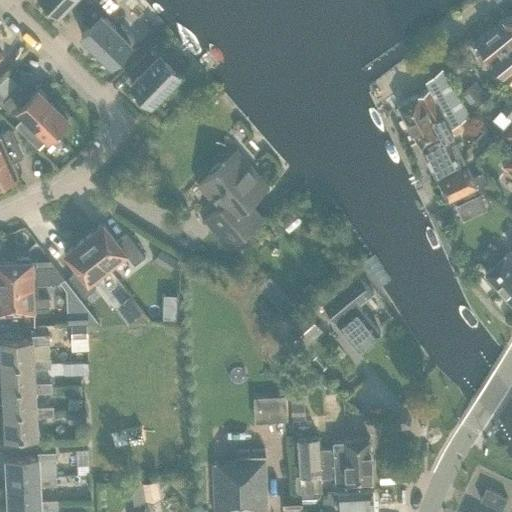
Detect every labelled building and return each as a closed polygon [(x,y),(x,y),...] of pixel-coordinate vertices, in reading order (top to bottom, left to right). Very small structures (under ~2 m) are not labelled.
[(70,6),(75,0),(46,0),(59,12),(67,3),(70,6)] [(116,28),(104,16),(117,3),(113,0),(97,0),(81,17),(89,25),(81,34),(111,63),(135,39),(120,24),(116,28)] [(501,75),(511,65),(511,11),(475,42),(501,75)] [(162,96),(176,82),(174,79),(181,72),(152,44),(131,66),(139,74),(131,82),(151,102),(160,94),(162,96)] [(451,127),(467,115),(442,68),(426,81),(451,127)] [(0,81),(0,92),(4,96),(17,83),(8,74),(0,81)] [(487,97),(476,81),(458,93),(470,110),(487,97)] [(30,96),(19,86),(2,103),(13,113),(18,108),(48,138),(71,114),(56,99),(53,102),(38,87),(30,96)] [(448,145),(444,137),(451,134),(428,89),(397,106),(421,148),(435,175),(464,161),(454,142),(448,145)] [(510,118),(511,116),(511,96),(500,109),(510,118)] [(0,179),(17,172),(12,161),(23,156),(10,129),(0,133),(0,179)] [(226,249),(262,218),(249,204),(269,186),(237,149),(197,184),(218,208),(202,221),(226,249)] [(511,153),(503,166),(511,172),(511,153)] [(471,176),(466,166),(438,180),(448,200),(476,186),(478,189),(488,184),(481,171),(471,176)] [(306,235),(308,236),(309,235),(311,235),(313,233),(314,232),(314,231),(315,229),(315,228),(315,227),(314,226),(314,225),(313,224),(313,223),(311,222),(310,221),(309,221),(308,221),(305,221),(304,222),(303,222),(302,223),(301,225),(301,226),(300,227),(300,228),(300,229),(301,231),(301,232),(302,233),(303,234),(304,235),(305,235),(306,235)] [(84,238),(110,270),(127,256),(134,265),(145,257),(126,232),(116,240),(104,224),(105,224),(104,223),(84,238)] [(91,284),(110,270),(84,238),(65,253),(66,254),(66,253),(79,269),(69,277),(85,297),(95,289),(91,284)] [(170,271),(177,260),(160,249),(153,260),(170,271)] [(511,304),(511,254),(509,251),(485,273),(511,304)] [(0,285),(37,284),(57,283),(64,278),(56,267),(37,268),(36,260),(29,261),(29,257),(18,258),(18,261),(0,261),(0,285)] [(372,292),(358,275),(322,303),(336,321),(335,321),(359,349),(380,332),(357,305),(372,292)] [(37,284),(0,285),(0,309),(49,307),(49,297),(38,297),(37,284)] [(281,290),(269,301),(281,314),(293,303),(281,290)] [(88,311),(68,312),(68,315),(68,324),(87,324),(89,323),(88,314),(88,311)] [(88,339),(87,325),(71,326),(72,339),(88,339)] [(1,367),(51,364),(51,359),(33,360),(32,345),(50,344),(50,334),(32,335),(32,339),(0,340),(1,367)] [(88,361),(79,361),(80,373),(89,372),(88,361)] [(3,391),(52,389),(52,383),(34,383),(34,368),(51,368),(51,364),(1,367),(3,391)] [(4,416),(53,413),(53,406),(36,407),(35,393),(52,392),(52,389),(3,391),(4,416)] [(291,420),(289,396),(289,395),(268,397),(270,422),(291,420)] [(303,395),(289,396),(291,420),(305,419),(303,395)] [(69,424),(82,423),(81,411),(68,412),(69,424)] [(53,413),(4,416),(5,437),(37,436),(36,416),(53,415),(53,413)] [(320,473),(319,459),(319,447),(318,435),(297,436),(299,474),(320,473)] [(334,476),(335,485),(371,483),(369,438),(332,440),(332,446),(319,447),(319,459),(320,459),(321,477),(334,476)] [(264,461),(263,451),(236,452),(236,462),(228,463),(228,464),(212,465),(213,511),(266,511),(264,461)] [(39,478),(39,477),(38,462),(56,461),(55,452),(38,453),(38,456),(6,458),(7,479),(39,478)] [(86,472),(86,464),(77,464),(77,473),(86,472)] [(295,475),(296,494),(300,494),(316,493),(315,474),(295,475)] [(40,502),(40,501),(39,486),(57,485),(56,476),(39,477),(39,478),(7,479),(8,503),(40,502)] [(140,480),(129,482),(130,484),(131,494),(142,492),(141,484),(140,483),(140,480)] [(156,480),(140,483),(141,484),(142,492),(143,500),(159,497),(157,483),(156,480)] [(502,510),(507,498),(486,488),(480,500),(502,510)] [(373,511),(372,491),(328,493),(328,497),(323,497),(324,502),(340,501),(340,511),(373,511)] [(296,494),(282,494),(282,495),(283,508),(301,508),(300,494),(296,494)] [(40,511),(41,510),(58,509),(58,500),(40,501),(40,502),(8,503),(8,511),(40,511)]
